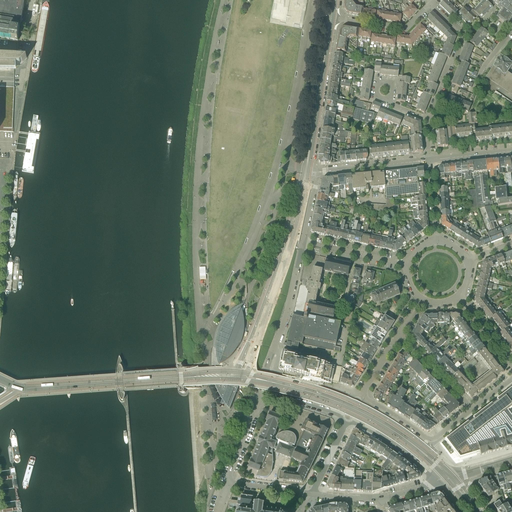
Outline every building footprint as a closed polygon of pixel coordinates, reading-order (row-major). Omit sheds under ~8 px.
[(0,0),(0,37),(18,41),(20,31),(20,27),(25,1),(24,0),(0,0)] [(444,0),(439,5),(442,8),(450,0),(449,0),(447,0),(446,1),(445,0),(444,0)] [(442,8),(445,11),(451,5),(450,4),(452,2),(450,0),(442,8)] [(492,7),(495,3),(499,6),(497,8),(501,11),(496,17),(507,25),(511,18),(511,0),(484,0),(485,0),(484,0),(474,11),(473,10),(471,12),(471,13),(465,7),(457,15),(469,26),(476,19),(478,21),(480,18),(481,19),(492,7)] [(344,5),(344,9),(354,2),(344,1),(344,2),(344,3),(343,4),(344,5)] [(354,15),(355,15),(357,6),(354,2),(344,9),(344,10),(345,10),(346,10),(347,12),(347,13),(347,14),(348,14),(352,15),(354,16),(354,15)] [(407,9),(413,15),(417,10),(411,5),(408,7),(406,4),(404,6),(407,9)] [(445,11),(449,14),(456,6),(455,5),(453,7),(451,5),(445,11)] [(456,6),(449,14),(452,17),(457,11),(456,9),(458,7),(456,6)] [(409,19),(413,15),(407,9),(403,13),(409,19)] [(426,18),(431,23),(437,17),(432,12),(426,18)] [(432,24),(435,27),(441,21),(437,17),(431,23),(432,24)] [(435,27),(439,31),(445,25),(441,21),(435,27)] [(416,29),(422,35),(423,36),(425,34),(424,33),(426,30),(420,25),(416,29)] [(443,35),(449,30),(450,29),(445,25),(439,31),(443,35)] [(351,38),(351,37),(353,28),(351,28),(350,27),(349,27),(348,28),(344,27),(343,27),(343,28),(343,29),(341,30),(349,39),(351,38)] [(477,33),(484,38),(488,33),(481,28),(477,33)] [(420,37),(422,35),(416,29),(412,33),(419,41),(421,39),(420,37)] [(347,40),(349,39),(341,30),(340,30),(339,31),(339,35),(347,40)] [(447,39),(456,37),(449,30),(443,35),(447,39)] [(418,42),(419,41),(412,33),(409,37),(412,46),(416,41),(418,42)] [(480,43),(484,38),(477,33),(474,37),(480,43)] [(337,44),(345,46),(347,46),(347,40),(339,35),(338,35),(338,37),(338,39),(337,39),(337,41),(338,41),(337,44)] [(405,45),(412,46),(409,37),(404,36),(402,46),(405,47),(405,45)] [(445,43),(452,46),(456,37),(447,39),(445,43)] [(477,48),(480,43),(474,37),(470,42),(477,48)] [(443,49),(451,52),(454,46),(452,46),(445,43),(443,49)] [(463,50),(471,53),(474,47),(465,44),(463,50)] [(441,54),(447,57),(449,58),(451,52),(443,49),(441,54)] [(461,55),(469,59),(471,53),(463,50),(461,55)] [(334,59),(348,62),(349,60),(349,59),(343,58),(343,55),(335,54),(334,59)] [(436,59),(445,62),(447,57),(441,54),(439,54),(436,59)] [(461,62),(467,64),(469,59),(461,55),(459,61),(461,62)] [(0,86),(14,87),(14,75),(14,69),(14,65),(18,65),(21,64),(24,62),(26,59),(24,58),(23,57),(0,56),(0,86)] [(511,95),(511,76),(507,73),(511,66),(511,63),(500,56),(492,67),(493,67),(486,78),(511,95)] [(434,65),(442,68),(445,62),(436,59),(434,65)] [(459,67),(467,70),(469,65),(467,64),(461,62),(459,67)] [(332,72),(342,74),(345,75),(346,70),(351,70),(351,68),(342,67),(333,65),(332,72)] [(432,71),(440,74),(442,68),(434,65),(432,71)] [(456,73),(465,76),(466,73),(468,74),(469,71),(467,70),(459,67),(456,73)] [(430,76),(438,79),(440,74),(432,71),(430,76)] [(454,79),(462,82),(465,76),(456,73),(454,79)] [(429,83),(436,85),(438,79),(430,76),(427,82),(429,83)] [(330,84),(339,86),(350,88),(351,81),(340,80),(331,78),(330,84)] [(462,82),(454,79),(452,84),(453,85),(455,86),(460,88),(462,82)] [(427,88),(436,91),(438,86),(436,85),(429,83),(427,88)] [(0,132),(13,132),(14,87),(0,86),(0,132)] [(425,93),(431,97),(433,97),(436,91),(427,88),(425,93)] [(503,101),(505,97),(496,91),(493,94),(503,101)] [(421,99),(429,102),(431,97),(425,93),(423,93),(422,95),(421,95),(419,98),(421,99)] [(445,103),(451,106),(454,98),(449,95),(445,103)] [(327,102),(348,107),(349,103),(342,102),(342,98),(340,98),(328,96),(327,102)] [(451,106),(457,108),(460,100),(454,98),(451,106)] [(419,104),(427,107),(429,102),(421,99),(420,101),(418,101),(417,103),(419,104)] [(457,108),(462,110),(466,102),(460,100),(457,108)] [(379,111),(380,109),(381,105),(373,102),(371,108),(379,111)] [(466,102),(462,110),(468,112),(471,104),(466,102)] [(427,107),(419,104),(416,110),(424,113),(427,107)] [(370,124),(373,117),(326,109),(325,113),(333,115),(334,111),(341,113),(340,117),(347,119),(370,124)] [(377,117),(382,119),(385,111),(380,109),(379,111),(378,114),(377,117)] [(382,119),(387,122),(391,113),(385,111),(382,119)] [(346,124),(347,119),(340,117),(333,115),(325,113),(325,119),(346,124)] [(387,122),(393,124),(396,115),(391,113),(387,122)] [(475,135),(475,132),(475,131),(475,130),(474,124),(477,124),(476,114),(468,114),(469,126),(471,126),(472,135),(475,135)] [(422,136),(421,127),(420,121),(414,119),(410,117),(406,115),(402,125),(401,125),(401,126),(405,128),(409,129),(410,136),(409,136),(409,137),(410,142),(403,143),(394,144),(386,145),(377,146),(371,147),(372,148),(369,148),(369,150),(370,157),(370,159),(379,158),(387,157),(395,156),(404,155),(409,154),(412,153),(423,152),(422,142),(421,137),(422,136)] [(396,115),(393,124),(399,126),(403,118),(396,115)] [(324,124),(323,127),(333,128),(333,131),(334,131),(335,131),(345,132),(346,124),(334,121),(333,126),(324,124)] [(472,137),(472,135),(471,126),(469,126),(447,129),(448,139),(472,137)] [(492,139),(511,137),(511,126),(490,129),(490,130),(475,132),(475,135),(476,142),(492,141),(492,139)] [(337,137),(347,139),(351,139),(351,133),(345,132),(335,131),(334,131),(333,131),(323,129),(322,135),(337,137)] [(436,132),(437,140),(437,148),(448,147),(446,131),(436,132)] [(29,133),(22,172),(34,174),(41,135),(29,133)] [(368,158),(370,157),(369,150),(364,151),(363,145),(360,146),(361,161),(366,161),(368,158)] [(337,163),(346,163),(345,153),(339,153),(340,158),(337,159),(337,163)] [(490,178),(494,177),(492,160),(485,161),(487,171),(487,172),(490,172),(490,178)] [(490,201),(490,199),(490,198),(489,195),(489,192),(487,172),(487,171),(481,172),(480,162),(472,163),(473,171),(473,173),(474,173),(475,190),(469,190),(469,191),(471,209),(477,209),(484,208),(490,207),(490,201)] [(419,191),(418,185),(417,169),(416,169),(409,170),(403,171),(395,172),(388,173),(388,172),(384,173),(385,187),(386,197),(397,196),(405,195),(412,194),(419,193),(419,191)] [(379,188),(385,187),(384,173),(377,173),(370,174),(362,175),(356,175),(351,176),(353,191),(358,190),(363,190),(366,189),(366,193),(368,193),(368,189),(371,189),(379,188)] [(353,194),(353,191),(351,176),(345,177),(346,188),(349,188),(349,195),(353,194)] [(346,191),(346,188),(345,177),(338,177),(339,191),(346,191)] [(333,188),(332,178),(324,179),(323,180),(322,181),(320,189),(332,192),(333,188)] [(318,195),(331,198),(334,199),(335,193),(332,192),(320,189),(318,195)] [(317,202),(328,205),(329,205),(331,198),(318,195),(317,202)] [(386,205),(385,212),(395,212),(394,199),(386,200),(386,205)] [(315,209),(332,213),(333,213),(334,211),(329,210),(329,208),(327,208),(328,205),(317,202),(315,209)] [(9,251),(9,253),(10,253),(11,254),(13,254),(14,252),(15,251),(18,206),(18,205),(14,205),(13,205),(13,206),(8,249),(9,251)] [(16,249),(17,250),(18,251),(19,251),(20,250),(21,249),(22,247),(23,240),(25,216),(25,211),(25,210),(25,209),(24,208),(23,207),(21,207),(20,208),(19,210),(19,215),(17,231),(16,242),(16,249)] [(503,239),(499,228),(498,227),(494,229),(492,223),(496,222),(490,207),(484,208),(490,224),(497,242),(503,239)] [(314,216),(326,218),(327,215),(329,215),(329,214),(332,215),(332,213),(315,209),(314,216)] [(320,226),(327,227),(328,219),(326,218),(314,216),(312,224),(320,226)] [(453,219),(451,221),(449,218),(449,217),(441,217),(442,226),(449,231),(455,221),(453,219)] [(325,236),(330,237),(334,223),(334,220),(330,219),(330,221),(329,227),(330,227),(329,228),(327,227),(325,236)] [(360,244),(368,245),(371,231),(367,231),(369,223),(368,223),(368,220),(365,219),(362,233),(362,235),(360,244)] [(336,238),(342,240),(345,222),(342,221),(340,229),(341,230),(338,230),(336,238)] [(347,241),(353,242),(357,225),(358,222),(354,221),(352,221),(351,224),(347,241)] [(449,231),(454,234),(460,224),(455,221),(449,231)] [(342,240),(347,241),(351,224),(345,222),(342,240)] [(423,231),(418,225),(418,224),(416,226),(412,222),(410,223),(419,234),(423,231)] [(418,225),(423,231),(428,227),(428,225),(422,222),(418,225)] [(454,234),(460,237),(466,227),(469,224),(466,222),(464,226),(461,224),(460,224),(454,234)] [(415,238),(419,234),(410,223),(408,225),(411,229),(409,231),(415,238)] [(491,244),(497,242),(490,224),(488,225),(491,233),(487,234),(491,244)] [(353,242),(360,244),(362,235),(359,234),(361,226),(357,225),(353,242)] [(318,235),(325,236),(327,227),(320,226),(318,235)] [(503,239),(508,237),(506,228),(505,226),(499,228),(503,239)] [(410,241),(415,238),(409,231),(406,227),(402,230),(410,241)] [(471,231),(468,229),(466,227),(460,237),(465,240),(471,231)] [(392,251),(394,242),(394,241),(390,240),(390,237),(392,236),(393,229),(390,228),(388,238),(385,249),(392,251)] [(406,244),(410,241),(402,230),(401,231),(400,229),(396,233),(400,237),(406,244)] [(491,244),(487,234),(485,230),(481,231),(480,229),(479,230),(480,233),(482,239),(485,246),(491,244)] [(465,240),(470,244),(476,234),(471,230),(471,231),(465,240)] [(368,245),(374,247),(376,235),(373,234),(374,231),(371,231),(368,245)] [(470,244),(475,247),(479,240),(476,238),(478,235),(476,234),(470,244)] [(379,248),(382,237),(382,236),(381,236),(381,235),(379,235),(376,235),(374,247),(379,248)] [(379,248),(385,249),(388,238),(382,237),(379,248)] [(398,240),(397,252),(399,250),(399,251),(401,249),(401,248),(403,247),(404,247),(406,246),(406,245),(406,244),(400,237),(397,239),(398,240)] [(478,249),(485,246),(482,239),(479,240),(475,247),(478,249)] [(505,264),(510,261),(507,253),(502,255),(501,255),(505,264)] [(506,266),(505,264),(501,255),(496,257),(499,266),(502,265),(503,267),(506,266)] [(493,268),(495,267),(499,266),(496,257),(492,259),(487,260),(489,265),(492,264),(493,268)] [(323,269),(322,274),(347,279),(349,274),(348,274),(351,263),(327,258),(324,269),(323,269)] [(5,290),(5,293),(8,294),(9,294),(11,292),(11,290),(12,278),(13,263),(13,260),(12,259),(11,259),(9,259),(8,260),(5,290)] [(491,270),(491,269),(493,268),(492,264),(489,265),(487,260),(483,262),(481,270),(485,271),(486,269),(491,270)] [(309,304),(315,303),(318,290),(319,291),(320,290),(321,286),(320,285),(319,284),(322,270),(313,268),(311,280),(310,280),(309,282),(307,282),(306,288),(308,288),(307,290),(308,291),(306,303),(309,304)] [(355,269),(353,277),(352,283),(356,284),(356,281),(360,282),(360,278),(359,278),(360,271),(355,269)] [(480,276),(489,278),(491,270),(486,269),(485,271),(481,270),(480,276)] [(366,272),(363,281),(364,281),(363,284),(367,285),(368,282),(371,283),(374,273),(366,272)] [(478,287),(486,289),(491,290),(493,285),(488,284),(479,282),(478,287)] [(371,295),(375,304),(379,302),(380,303),(382,301),(383,302),(400,295),(395,283),(378,291),(375,292),(375,293),(371,295)] [(480,296),(484,297),(486,289),(478,287),(476,292),(480,293),(480,296)] [(482,303),(486,301),(484,299),(484,297),(480,296),(480,293),(476,292),(474,301),(477,304),(481,301),(482,303)] [(482,311),(489,305),(493,302),(489,298),(486,301),(482,303),(481,301),(477,304),(482,311)] [(315,303),(309,304),(307,313),(333,319),(334,317),(333,317),(335,312),(339,313),(341,305),(335,303),(326,301),(325,305),(315,303)] [(482,311),(486,316),(496,308),(494,306),(491,307),(489,305),(482,311)] [(489,320),(492,318),(499,313),(499,312),(497,310),(496,308),(486,316),(489,320)] [(216,344),(216,349),(213,347),(212,347),(211,348),(211,351),(211,354),(210,354),(209,356),(211,357),(211,359),(211,365),(211,368),(211,370),(212,373),(212,375),(210,380),(213,381),(214,380),(214,383),(215,385),(217,390),(219,394),(220,396),(221,398),(222,398),(224,402),(227,406),(229,409),(238,386),(231,386),(222,385),(222,382),(221,377),(221,375),(221,368),(223,368),(223,367),(223,363),(225,362),(227,361),(229,359),(232,357),(234,354),(237,350),(239,347),(241,343),(242,340),(243,337),(243,334),(244,331),(244,328),(244,326),(244,324),(244,322),(244,318),(243,316),(242,313),(242,311),(241,309),(238,311),(234,313),(231,315),(229,317),(227,320),(225,322),(223,325),(221,327),(220,329),(218,333),(219,333),(218,336),(217,340),(216,342),(216,344)] [(492,318),(495,322),(505,315),(503,313),(501,315),(499,313),(492,318)] [(455,322),(461,318),(458,314),(449,314),(449,319),(452,318),(455,322)] [(304,335),(302,344),(302,345),(333,351),(339,352),(340,348),(336,347),(341,323),(304,315),(304,319),(300,334),(304,335)] [(378,321),(390,329),(394,323),(384,317),(381,315),(378,321)] [(422,317),(432,324),(432,322),(437,322),(437,315),(424,315),(422,317)] [(499,327),(506,321),(504,319),(507,317),(505,315),(495,322),(499,327)] [(299,344),(302,344),(304,335),(300,334),(304,319),(293,316),(287,344),(285,352),(296,355),(299,344)] [(434,326),(433,324),(432,324),(422,317),(420,321),(428,326),(430,328),(430,329),(434,326)] [(455,329),(457,328),(464,322),(461,318),(455,322),(451,325),(453,327),(455,329)] [(390,329),(378,321),(377,320),(374,326),(377,328),(387,334),(390,329)] [(417,326),(424,331),(425,331),(427,333),(430,328),(428,326),(420,321),(417,326)] [(502,332),(510,326),(511,324),(510,322),(508,324),(506,321),(499,327),(502,332)] [(456,332),(457,334),(468,326),(464,322),(457,328),(459,330),(456,332)] [(373,339),(380,344),(387,334),(377,328),(374,326),(372,329),(374,329),(369,337),(373,339)] [(412,334),(412,336),(412,338),(419,345),(424,339),(426,338),(425,337),(422,334),(424,331),(417,326),(412,334)] [(461,339),(461,338),(471,331),(468,326),(457,334),(461,339)] [(503,338),(510,332),(509,330),(511,328),(510,326),(502,332),(500,333),(503,338)] [(503,338),(507,343),(511,338),(511,330),(510,332),(503,338)] [(463,340),(461,342),(463,345),(465,343),(468,342),(475,336),(471,331),(464,336),(465,338),(463,340)] [(424,339),(419,345),(423,349),(429,344),(435,338),(433,336),(427,342),(424,339)] [(475,336),(468,342),(469,344),(468,344),(470,347),(478,340),(475,336)] [(436,346),(428,354),(433,359),(440,352),(437,350),(446,342),(448,344),(450,343),(445,338),(436,346)] [(368,345),(376,350),(380,344),(373,339),(371,343),(370,342),(368,345)] [(471,349),(467,352),(468,354),(482,344),(478,340),(470,347),(469,347),(471,349)] [(360,351),(372,358),(373,356),(373,357),(374,354),(376,350),(368,345),(365,343),(360,351)] [(429,344),(423,349),(428,354),(436,346),(433,344),(431,346),(429,344)] [(474,357),(478,354),(485,349),(482,344),(468,354),(471,357),(472,356),(474,357)] [(450,352),(438,364),(442,369),(452,359),(459,353),(454,348),(450,352)] [(458,372),(452,378),(471,399),(477,394),(476,393),(478,391),(479,393),(496,379),(494,376),(496,375),(498,377),(504,372),(485,349),(478,354),(492,371),(473,387),(458,372)] [(440,352),(433,359),(438,364),(450,352),(447,350),(443,354),(441,352),(440,352)] [(372,358),(360,351),(358,353),(360,354),(359,357),(360,358),(368,363),(371,360),(372,358)] [(297,374),(301,375),(300,380),(323,385),(324,382),(331,384),(335,366),(296,357),(296,355),(285,352),(283,352),(282,352),(278,370),(284,371),(283,375),(296,378),(297,374)] [(400,353),(398,357),(406,362),(411,357),(409,355),(406,352),(404,354),(402,354),(400,353)] [(452,359),(442,369),(447,373),(463,358),(461,355),(454,361),(452,359)] [(395,362),(403,367),(406,362),(404,361),(398,357),(397,357),(398,357),(395,362)] [(357,363),(365,368),(366,367),(368,363),(360,358),(357,363)] [(452,378),(458,372),(461,369),(459,367),(465,360),(463,358),(447,373),(452,378)] [(364,370),(365,368),(357,363),(353,360),(351,360),(350,362),(354,364),(352,367),(362,373),(364,370)] [(406,374),(409,376),(420,365),(415,360),(408,367),(411,369),(408,372),(406,374)] [(395,362),(391,368),(399,373),(403,367),(395,362)] [(409,376),(408,377),(411,380),(414,377),(415,379),(425,370),(420,365),(409,376)] [(362,373),(352,367),(350,369),(349,369),(347,371),(351,373),(359,378),(360,377),(362,373)] [(391,369),(388,374),(396,378),(399,373),(391,368),(391,369)] [(344,385),(346,386),(351,373),(347,371),(345,370),(343,374),(343,375),(340,383),(344,385)] [(415,379),(414,381),(419,385),(429,375),(425,370),(415,379)] [(351,373),(346,386),(348,386),(348,387),(351,388),(354,387),(354,386),(357,381),(359,378),(351,373)] [(388,374),(384,379),(392,384),(396,378),(388,374)] [(419,385),(412,392),(415,394),(416,396),(417,396),(420,394),(417,391),(424,384),(427,387),(434,380),(429,375),(419,385)] [(384,379),(381,384),(389,389),(392,384),(384,379)] [(427,387),(420,394),(424,398),(438,385),(434,380),(427,387)] [(377,389),(377,390),(384,394),(385,395),(385,394),(389,389),(381,384),(377,389)] [(424,398),(422,401),(427,406),(431,402),(443,390),(438,385),(424,398)] [(397,412),(404,403),(401,401),(407,392),(409,389),(406,386),(404,390),(401,388),(395,397),(392,396),(391,398),(387,405),(392,409),(397,412)] [(511,416),(508,411),(511,408),(511,387),(445,439),(455,452),(456,454),(460,458),(480,452),(481,456),(496,451),(496,452),(502,450),(511,447),(511,446),(511,416)] [(377,390),(374,394),(376,395),(376,397),(375,399),(380,401),(382,397),(384,398),(385,395),(384,394),(377,390)] [(443,390),(431,402),(433,405),(437,401),(439,403),(442,401),(448,395),(443,390)] [(404,403),(397,412),(404,416),(416,397),(413,395),(407,404),(404,403)] [(448,395),(442,401),(448,406),(459,407),(459,405),(448,395)] [(416,397),(404,416),(410,419),(409,420),(410,420),(417,410),(418,408),(415,406),(417,403),(415,402),(418,397),(417,397),(417,396),(416,396),(416,397)] [(445,409),(450,415),(458,409),(459,407),(448,406),(445,409)] [(438,409),(437,410),(438,412),(444,420),(450,415),(445,409),(444,408),(440,411),(438,409)] [(433,410),(432,411),(435,415),(433,417),(438,424),(444,420),(438,412),(437,410),(435,409),(433,410)] [(410,420),(415,424),(423,414),(420,412),(417,410),(410,420)] [(423,414),(415,424),(421,429),(430,417),(424,412),(423,414)] [(293,455),(294,453),(293,452),(295,449),(292,447),(293,445),(295,446),(296,443),(296,441),(296,440),(296,439),(296,438),(295,437),(295,436),(294,435),(293,434),(292,434),(291,433),(290,432),(288,432),(287,432),(285,432),(283,433),(281,433),(279,434),(278,435),(277,436),(276,437),(275,436),(276,433),(275,432),(281,418),(270,414),(267,421),(268,422),(262,438),(261,438),(258,444),(259,444),(253,461),(251,460),(248,468),(258,472),(256,477),(263,478),(265,478),(267,477),(269,476),(270,475),(272,473),(273,471),(273,469),(274,463),(274,456),(274,450),(274,449),(276,450),(275,453),(290,458),(291,455),(293,455)] [(429,432),(438,424),(433,417),(432,415),(430,417),(421,429),(425,432),(429,432)] [(294,453),(293,455),(291,459),(294,461),(295,460),(301,462),(300,465),(298,472),(297,472),(297,473),(294,473),(294,474),(280,472),(279,480),(303,483),(327,432),(328,432),(329,430),(320,426),(319,427),(317,426),(317,425),(306,420),(301,430),(304,431),(295,449),(296,449),(294,453)] [(362,445),(365,447),(370,437),(356,430),(353,431),(351,436),(363,443),(362,445)] [(358,443),(362,445),(363,443),(351,436),(348,441),(357,445),(358,443)] [(364,448),(370,451),(376,441),(370,437),(365,447),(364,448)] [(345,447),(361,455),(362,452),(355,448),(357,445),(348,441),(345,447)] [(375,454),(381,444),(376,441),(370,451),(375,454)] [(375,454),(380,457),(386,448),(381,444),(375,454)] [(359,457),(361,455),(345,447),(343,453),(355,459),(356,456),(359,457)] [(386,459),(387,460),(393,453),(386,448),(380,457),(378,460),(380,461),(382,459),(385,461),(386,459)] [(363,463),(355,459),(343,453),(340,459),(352,464),(353,462),(358,465),(360,465),(361,466),(363,463)] [(387,471),(392,464),(398,457),(393,453),(387,460),(380,470),(379,471),(383,471),(387,471)] [(394,472),(395,471),(403,460),(398,457),(392,464),(395,466),(390,471),(394,472)] [(342,468),(355,469),(355,466),(352,464),(340,459),(336,467),(342,470),(342,468)] [(409,465),(403,460),(395,471),(403,474),(409,465)] [(403,474),(404,479),(409,473),(411,474),(414,474),(416,471),(409,465),(403,474)] [(331,477),(337,479),(340,474),(341,473),(342,473),(342,470),(336,467),(331,477)] [(340,491),(349,491),(354,491),(354,482),(354,474),(355,469),(342,468),(342,470),(342,473),(342,478),(341,478),(340,485),(340,491)] [(372,492),(381,490),(383,471),(379,471),(380,470),(374,468),(374,472),(374,476),(373,486),(372,492)] [(355,469),(354,474),(354,482),(361,482),(361,486),(361,492),(372,492),(373,486),(374,476),(374,472),(361,471),(361,469),(355,469)] [(393,486),(398,485),(394,472),(390,471),(387,471),(383,471),(381,490),(393,486)] [(406,483),(404,479),(403,474),(395,471),(394,472),(398,485),(406,483)] [(404,479),(406,483),(419,478),(420,478),(420,475),(416,471),(414,474),(411,474),(409,473),(404,479)] [(511,477),(510,472),(502,474),(508,493),(508,492),(511,491),(511,490),(510,486),(509,484),(511,483),(511,477)] [(505,493),(508,493),(502,474),(496,476),(497,480),(498,484),(500,489),(503,488),(504,491),(505,493)] [(478,484),(482,488),(491,481),(497,480),(496,476),(479,481),(478,484)] [(336,484),(337,484),(339,480),(337,479),(331,477),(327,486),(329,489),(332,490),(336,484)] [(491,481),(482,488),(488,498),(499,490),(495,486),(498,484),(497,480),(491,481)] [(430,496),(435,510),(436,509),(436,506),(444,499),(441,495),(438,493),(430,496)] [(287,511),(288,511),(286,511),(287,510),(286,510),(286,511),(281,511),(281,510),(281,511),(277,510),(277,509),(276,509),(276,510),(272,510),(272,509),(272,510),(268,509),(268,508),(267,508),(267,509),(263,509),(264,505),(265,505),(265,504),(263,504),(264,503),(263,502),(263,504),(262,504),(262,503),(262,502),(261,503),(260,503),(258,502),(257,502),(256,502),(257,503),(256,503),(255,503),(255,501),(254,503),(252,502),(252,498),(241,496),(241,501),(238,500),(238,502),(230,501),(230,503),(229,506),(229,508),(232,509),(234,509),(234,510),(235,509),(239,510),(239,511),(237,511),(287,511)] [(434,511),(435,511),(435,510),(430,496),(424,497),(427,507),(431,507),(432,511),(434,511)] [(419,499),(422,511),(429,511),(427,511),(426,511),(425,508),(427,507),(424,497),(419,499)] [(422,511),(419,499),(413,501),(416,510),(416,511),(422,511)] [(453,511),(452,510),(449,506),(450,506),(444,499),(436,506),(436,509),(435,510),(435,511),(453,511)] [(499,501),(493,505),(497,510),(497,511),(510,511),(511,511),(511,504),(509,506),(508,505),(511,502),(509,499),(504,502),(503,499),(499,501)] [(413,511),(416,510),(413,501),(407,503),(410,511),(413,511)] [(410,511),(407,503),(401,504),(403,511),(410,511)]
